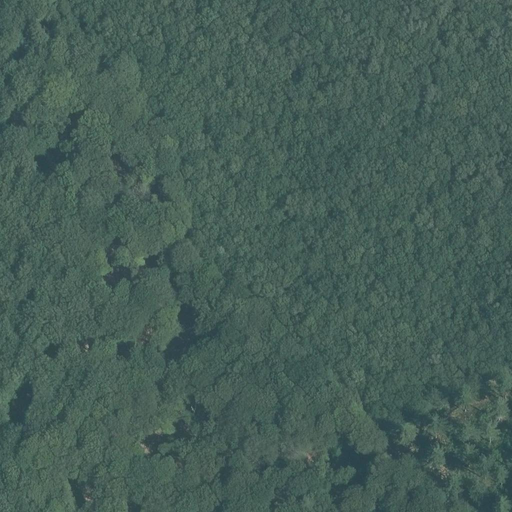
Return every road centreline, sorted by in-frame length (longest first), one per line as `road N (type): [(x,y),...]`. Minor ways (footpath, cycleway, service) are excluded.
road 1 (track): [(0,149),(221,291),(458,511)]
road 2 (track): [(109,337),(0,10)]
road 3 (track): [(170,511),(109,337)]
road 4 (track): [(109,337),(0,396)]
